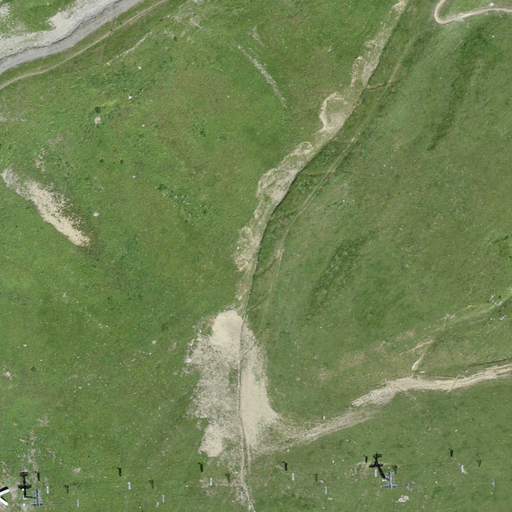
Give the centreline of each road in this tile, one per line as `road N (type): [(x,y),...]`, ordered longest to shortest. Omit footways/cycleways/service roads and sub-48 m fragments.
road 1 (track): [(511,366),(457,382),(408,382),(366,399),(292,434),(248,475),(243,460),(264,328)]
road 2 (track): [(440,0),(359,146),(325,169),(294,207),(264,328)]
road 3 (track): [(0,110),(25,88),(80,64),(155,0)]
